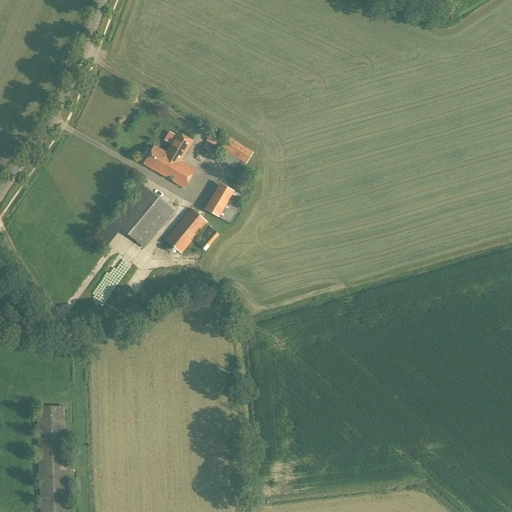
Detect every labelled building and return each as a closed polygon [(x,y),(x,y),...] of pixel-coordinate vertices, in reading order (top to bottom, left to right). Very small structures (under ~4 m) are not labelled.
[(178,133),(166,154),(180,162),(192,141),(178,133)] [(210,133),(206,141),(215,146),(219,138),(210,133)] [(218,159),(233,168),(235,167),(239,170),(243,162),(245,164),(253,152),(227,136),(219,148),(223,150),(218,159)] [(180,162),(166,154),(154,146),(143,164),(184,188),(194,170),(180,162)] [(246,187),(241,178),(232,184),(238,193),(246,187)] [(219,183),(204,209),(229,223),(244,197),(219,183)] [(174,211),(141,184),(93,241),(103,250),(121,229),(143,248),(174,211)] [(165,240),(182,253),(207,221),(190,208),(165,240)] [(210,227),(196,243),(206,251),(220,235),(210,227)] [(36,407),(39,511),(67,511),(64,406),(36,407)]
